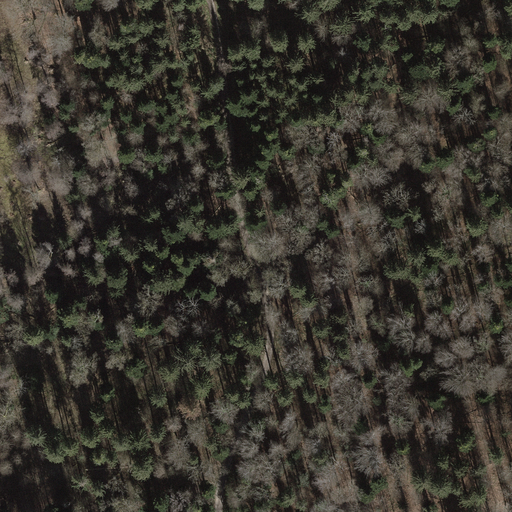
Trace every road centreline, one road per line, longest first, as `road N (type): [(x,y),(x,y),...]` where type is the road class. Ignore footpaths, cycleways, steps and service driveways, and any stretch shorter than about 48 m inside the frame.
road 1 (track): [(210,0),(243,230),(269,315),(268,351),(226,464),(218,511)]
road 2 (track): [(135,511),(200,411),(233,373),(268,351)]
road 3 (track): [(232,166),(42,160)]
